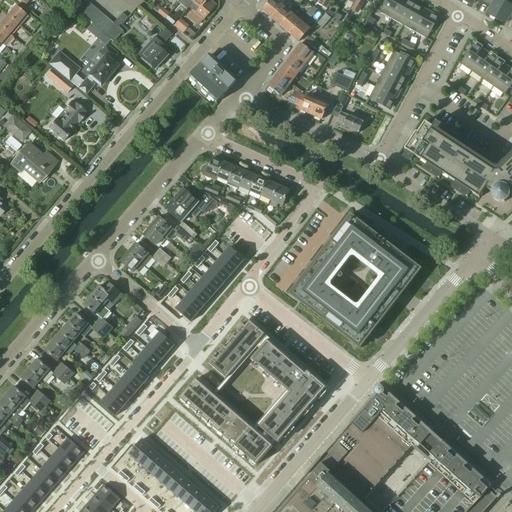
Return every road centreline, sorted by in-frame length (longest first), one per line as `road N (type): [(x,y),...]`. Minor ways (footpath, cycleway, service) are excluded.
road 1 (residential): [(0,284),(241,6)]
road 2 (residential): [(51,511),(196,344)]
road 3 (residential): [(251,511),(368,378)]
road 4 (residential): [(378,163),(458,14)]
road 5 (residential): [(95,258),(205,131)]
road 6 (residential): [(368,378),(475,263)]
road 7 (residential): [(368,378),(250,283)]
road 8 (residential): [(378,163),(244,95)]
road 9 (residential): [(0,370),(95,258)]
road 10 (residential): [(495,243),(378,163)]
road 11 (residential): [(196,344),(95,258)]
road 12 (residential): [(244,95),(288,45),(241,6)]
road 13 (residential): [(205,131),(315,187)]
